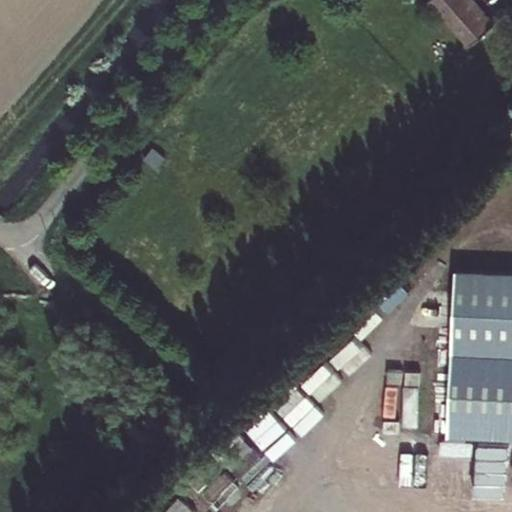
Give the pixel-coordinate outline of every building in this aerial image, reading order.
[(431,0),(471,43),(495,22),(474,0),(431,0)] [(511,274),(478,272),(475,328),(439,326),(433,434),(511,437),(511,274)] [(328,416),(350,392),(313,359),(292,383),(328,416)] [(388,388),(411,391),(415,363),(391,360),(388,388)] [(274,426),(254,447),(288,480),(309,458),(274,426)] [(430,440),(422,511),(452,511),(459,453),(442,451),(443,441),(430,440)]
